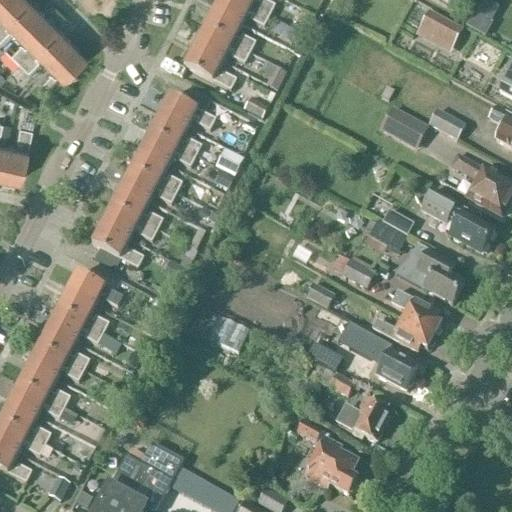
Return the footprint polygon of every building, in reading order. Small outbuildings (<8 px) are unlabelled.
[(0,0),(0,22),(22,0),(0,0)] [(18,34),(40,12),(28,0),(22,0),(0,22),(0,40),(9,32),(5,28),(9,24),(18,34)] [(230,0),(222,0),(214,15),(242,30),(249,17),(254,19),(251,24),(264,31),(270,20),(230,0)] [(230,0),(270,20),(275,10),(262,3),(260,8),(255,5),(257,0),(230,0)] [(20,62),(55,27),(40,12),(18,34),(28,43),(24,47),(21,44),(11,53),(20,62)] [(464,32),(429,14),(416,40),(450,58),(464,32)] [(214,15),(205,34),(250,57),(256,47),(243,40),(240,45),(235,42),(242,30),(214,15)] [(48,63),(70,41),(55,27),(20,62),(29,71),(38,61),(35,58),(39,54),(48,63)] [(205,34),(195,52),(223,67),(229,54),(234,57),(232,62),(244,68),(250,57),(205,34)] [(70,41),(48,63),(58,73),(54,77),(50,73),(41,83),(50,91),(63,78),(85,56),(70,41)] [(223,67),(195,52),(185,71),(231,95),(236,84),(223,77),(221,82),(216,80),(223,67)] [(266,67),(260,77),(272,83),(269,89),(277,93),(286,78),(266,67)] [(511,72),(499,95),(511,101),(511,72)] [(161,118),(188,132),(195,120),(200,122),(197,127),(210,134),(216,123),(170,99),(161,118)] [(269,111),(250,101),(243,114),(262,124),(269,111)] [(496,145),(511,153),(511,119),(496,110),(489,123),(504,131),(496,145)] [(392,111),(379,134),(417,155),(429,131),(392,111)] [(437,114),(429,129),(457,145),(466,129),(437,114)] [(151,137),(196,160),(202,150),(189,143),(187,148),(182,145),(188,132),(161,118),(151,137)] [(257,132),(231,119),(225,132),(250,144),(257,132)] [(19,148),(6,145),(0,172),(0,175),(20,180),(31,130),(19,128),(16,142),(21,143),(19,148)] [(141,155),(169,170),(175,157),(180,160),(178,164),(191,171),(196,160),(151,137),(141,155)] [(240,162),(221,153),(215,166),(233,175),(240,162)] [(131,174),(177,198),(182,187),(170,180),(167,185),(162,182),(169,170),(141,155),(131,174)] [(501,220),(511,200),(511,189),(457,159),(451,170),(477,184),(468,202),(501,220)] [(122,193),(149,207),(156,194),(161,197),(159,202),(171,208),(177,198),(131,174),(122,193)] [(459,206),(433,192),(420,215),(445,229),(449,223),(456,227),(449,238),(483,257),(495,236),(484,230),(485,227),(473,220),(474,218),(458,209),(459,206)] [(112,211),(157,235),(163,224),(150,217),(148,222),(143,220),(149,207),(122,193),(112,211)] [(102,230),(130,244),(137,231),(142,234),(139,239),(152,246),(157,235),(112,211),(102,230)] [(208,213),(200,225),(213,232),(220,220),(208,213)] [(414,228),(389,214),(384,224),(382,226),(407,240),(414,228)] [(407,241),(378,225),(369,242),(387,251),(386,253),(397,259),(407,241)] [(123,257),(130,244),(102,230),(92,249),(138,272),(144,261),(131,255),(128,260),(123,257)] [(452,309),(464,286),(450,278),(455,270),(417,249),(406,268),(404,270),(401,272),(397,276),(396,278),(452,309)] [(187,273),(170,264),(163,277),(180,286),(187,273)] [(376,278),(350,264),(342,280),(367,294),(376,278)] [(78,277),(68,295),(96,310),(102,298),(108,301),(106,304),(118,311),(123,300),(78,277)] [(336,299),(314,288),(306,302),(328,313),(336,299)] [(68,295),(58,314),(103,337),(108,327),(96,321),(94,325),(89,322),(96,310),(68,295)] [(403,323),(435,341),(442,327),(436,324),(440,317),(398,295),(391,308),(407,317),(403,323)] [(58,314),(49,333),(76,347),(83,335),(88,337),(85,342),(98,348),(103,337),(58,314)] [(428,354),(435,341),(403,323),(397,335),(377,324),(373,332),(380,336),(418,357),(422,351),(428,354)] [(349,327),(338,347),(381,371),(377,379),(407,395),(419,371),(389,355),(392,350),(349,327)] [(49,333),(39,351),(84,375),(90,364),(77,358),(75,362),(70,360),(76,347),(49,333)] [(149,344),(134,337),(128,349),(143,357),(149,344)] [(315,347),(308,360),(336,376),(343,363),(315,347)] [(39,351),(29,370),(57,384),(63,372),(68,374),(66,379),(79,386),(84,375),(39,351)] [(29,370),(19,389),(65,412),(70,401),(58,395),(55,400),(50,397),(57,384),(29,370)] [(354,389),(322,371),(315,383),(347,401),(354,389)] [(127,383),(112,376),(107,386),(122,394),(127,383)] [(19,389),(10,407),(37,422),(44,409),(49,412),(47,416),(59,422),(65,412),(19,389)] [(106,400),(102,408),(113,413),(117,406),(106,400)] [(364,440),(376,446),(392,416),(367,402),(358,418),(346,411),(338,426),(354,435),(352,439),(362,444),(364,440)] [(10,407),(0,425),(45,449),(51,439),(38,432),(36,437),(31,434),(37,422),(10,407)] [(0,425),(0,449),(18,459),(25,446),(30,449),(27,453),(40,459),(45,449),(0,425)] [(356,485),(357,483),(351,479),(358,467),(345,460),(348,456),(327,445),(330,440),(303,426),(297,437),(316,447),(315,450),(321,453),(305,481),(327,494),(330,489),(348,499),(349,497),(354,496),(358,489),(356,485)] [(73,457),(79,443),(56,433),(50,447),(73,457)] [(152,447),(150,451),(140,468),(127,461),(110,492),(146,511),(147,511),(159,511),(173,486),(172,486),(184,465),(152,447)] [(18,459),(0,449),(0,473),(26,487),(32,476),(19,469),(16,474),(12,471),(18,459)] [(183,498),(193,480),(184,475),(174,493),(183,498)] [(192,503),(202,485),(193,480),(183,498),(192,503)] [(71,488),(58,481),(48,500),(61,507),(71,488)] [(201,508),(211,490),(202,485),(192,503),(201,508)] [(207,511),(211,511),(221,495),(211,490),(201,508),(207,511)] [(145,511),(146,511),(110,492),(98,511),(145,511)] [(285,511),(289,506),(266,493),(257,509),(263,511),(285,511)] [(223,511),(230,500),(221,495),(211,511),(223,511)] [(235,511),(239,505),(230,500),(223,511),(235,511)]
